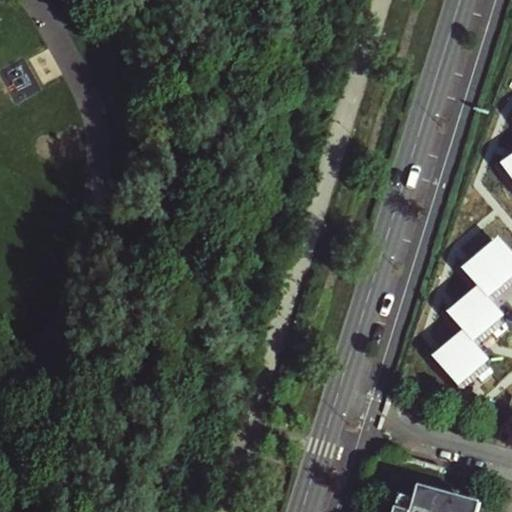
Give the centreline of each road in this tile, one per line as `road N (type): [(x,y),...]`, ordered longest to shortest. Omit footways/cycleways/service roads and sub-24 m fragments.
road 1 (residential): [(460,0),(331,413)]
road 2 (residential): [(331,413),(511,466)]
